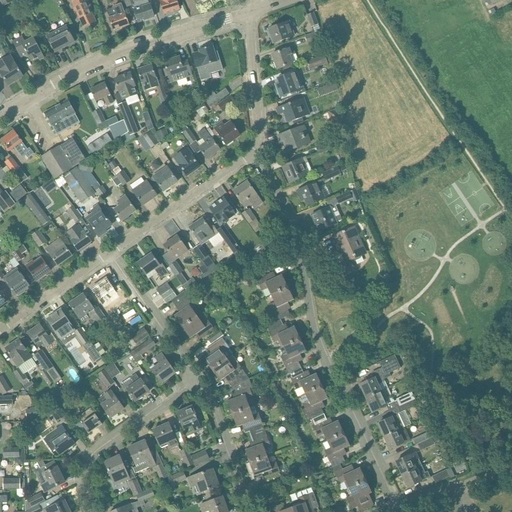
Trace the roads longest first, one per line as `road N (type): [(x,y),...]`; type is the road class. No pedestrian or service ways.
road 1 (residential): [(395,509),(319,348),(296,225),(254,151)]
road 2 (unclassified): [(0,116),(100,61),(251,11)]
road 3 (residential): [(96,511),(94,452),(196,378)]
road 4 (residential): [(106,252),(254,151)]
road 5 (residential): [(196,378),(106,252)]
road 6 (residential): [(247,511),(196,378)]
road 7 (residential): [(254,151),(251,11)]
road 8 (residential): [(0,329),(106,252)]
